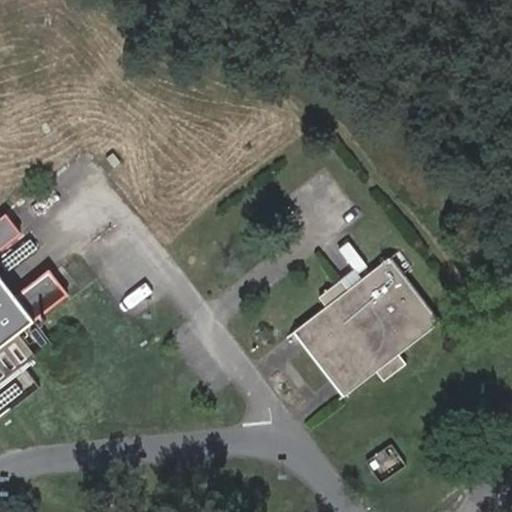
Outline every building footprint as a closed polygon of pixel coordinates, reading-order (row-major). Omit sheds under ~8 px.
[(0,219),(0,252),(27,233),(11,211),(0,219)] [(326,307),(296,329),(346,395),(376,372),(384,382),(406,365),(398,355),(437,325),(387,261),(348,290),(341,280),(318,297),(326,307)] [(0,381),(36,353),(17,332),(34,318),(0,274),(0,381)] [(42,325),(28,334),(40,352),(54,344),(42,325)] [(377,476),(404,467),(397,446),(370,456),(377,476)]
